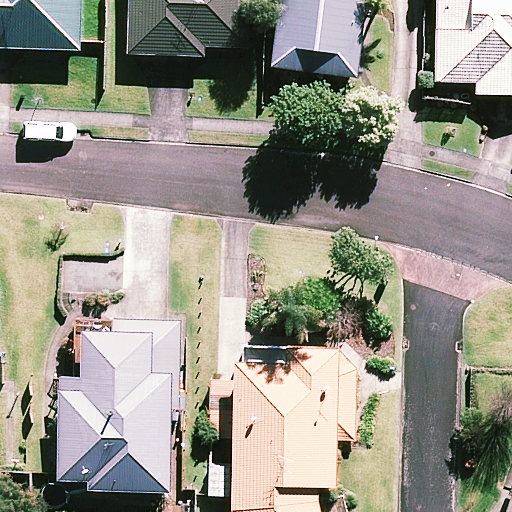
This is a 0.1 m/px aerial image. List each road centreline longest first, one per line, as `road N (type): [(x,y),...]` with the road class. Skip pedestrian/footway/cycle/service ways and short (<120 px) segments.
road 1 (residential): [(0,159),(348,191),(449,215)]
road 2 (residential): [(426,511),(449,215)]
